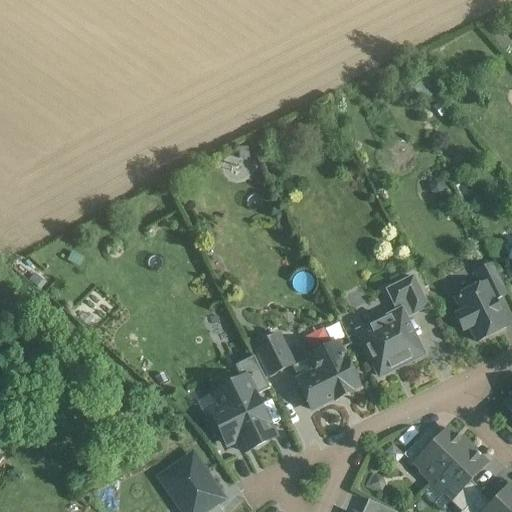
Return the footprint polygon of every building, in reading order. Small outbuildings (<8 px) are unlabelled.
[(508,294),(492,264),(474,273),(481,286),(485,284),(494,302),(508,294)] [(397,285),(413,315),(428,308),(413,277),(397,285)] [(470,328),(477,341),(506,327),(494,302),(485,284),(481,286),(456,298),(463,313),(454,317),(462,332),(470,328)] [(357,333),(379,376),(422,355),(404,320),(413,315),(397,285),(385,291),(397,314),(357,333)] [(314,350),(334,342),(329,329),(309,337),(314,350)] [(253,348),(268,378),(281,371),(271,350),(282,344),(278,335),(253,348)] [(297,382),(311,410),(334,399),(335,401),(350,393),(349,391),(357,388),(335,345),(307,359),(315,374),(297,382)] [(273,438),(244,380),(215,394),(222,410),(212,415),(226,445),(237,440),(244,453),(273,438)] [(437,440),(415,463),(433,481),(466,447),(448,429),(437,440)] [(415,463),(437,440),(428,430),(403,455),(413,465),(415,463)] [(485,466),(466,447),(433,481),(452,499),(470,481),(485,466)] [(193,453),(155,479),(178,511),(221,511),(218,507),(226,501),(193,453)] [(481,492),(470,481),(452,499),(450,501),(461,511),(479,494),(481,492)] [(491,506),(485,511),(511,511),(511,488),(510,486),(491,506)] [(485,511),(491,506),(479,494),(461,511),(485,511)] [(390,511),(367,502),(362,511),(390,511)]
